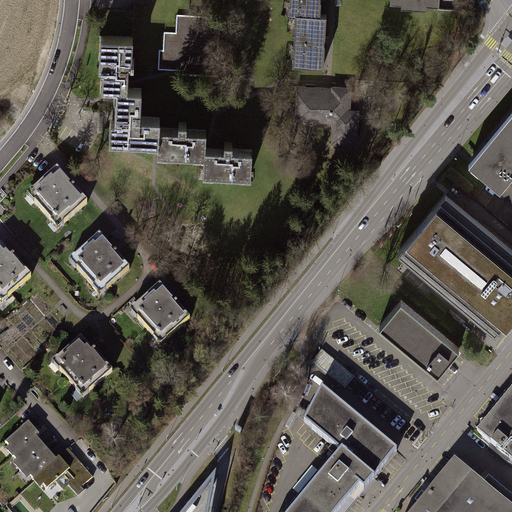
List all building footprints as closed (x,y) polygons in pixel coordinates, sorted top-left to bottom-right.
[(289,0),(289,13),(295,13),(292,64),(324,66),(326,14),(320,14),(320,0),(289,0)] [(160,49),(160,67),(194,68),(194,15),(178,15),(178,31),(165,31),(165,49),(160,49)] [(132,32),(99,30),(95,83),(114,85),(111,137),(153,140),(152,153),(197,156),(196,174),(249,178),(251,150),(208,147),(204,147),(205,129),(160,126),(160,110),(144,109),(146,80),(129,79),(129,74),(132,32)] [(331,87),(296,85),(294,120),(332,123),(331,143),(357,145),(359,109),(350,108),(351,86),(331,85),(331,87)] [(511,111),(466,168),(495,192),(511,173),(511,174),(511,111)] [(81,205),(55,173),(28,196),(54,228),(81,205)] [(511,254),(445,200),(401,255),(497,332),(511,314),(511,254)] [(128,270),(101,237),(71,262),(99,294),(128,270)] [(0,297),(24,277),(0,249),(0,297)] [(168,303),(161,293),(133,316),(155,343),(183,320),(168,303)] [(462,352),(402,300),(378,328),(437,380),(462,352)] [(109,374),(79,341),(52,366),(82,399),(109,374)] [(313,362),(347,387),(356,375),(323,350),(313,362)] [(339,511),(360,488),(364,491),(397,451),(322,389),(304,422),(337,449),(284,511),(339,511)] [(511,390),(483,425),(485,427),(479,435),(511,461),(511,390)] [(40,441),(23,424),(0,446),(0,450),(45,497),(70,473),(53,455),(46,449),(40,441)] [(511,511),(511,507),(455,460),(411,511),(511,511)] [(209,511),(217,473),(184,511),(209,511)]
